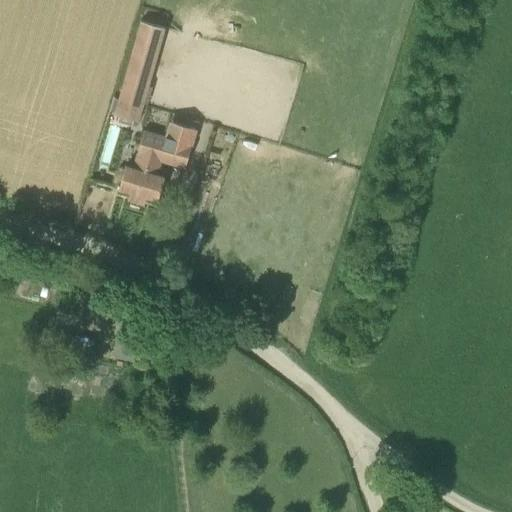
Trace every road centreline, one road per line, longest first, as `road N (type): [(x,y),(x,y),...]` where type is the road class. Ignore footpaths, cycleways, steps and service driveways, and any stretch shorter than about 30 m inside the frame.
road 1 (unclassified): [(354,437),(294,373),(191,294),(115,255),(0,217)]
road 2 (unclassified): [(354,437),(477,511)]
